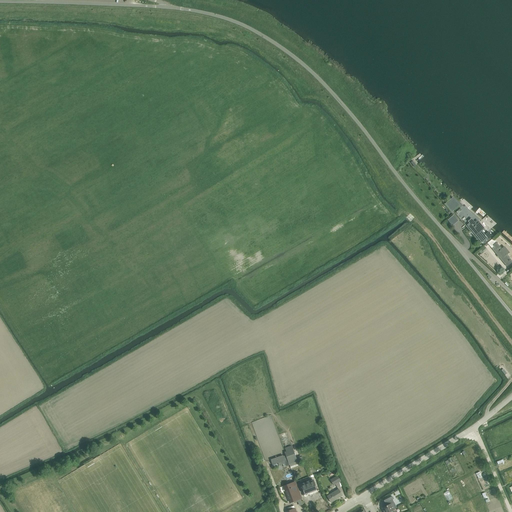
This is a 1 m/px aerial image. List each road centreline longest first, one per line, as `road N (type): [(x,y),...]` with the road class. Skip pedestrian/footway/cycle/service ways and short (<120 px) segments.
road 1 (unclassified): [(511,313),(303,62),(250,28),(173,7)]
road 2 (unclassified): [(0,1),(173,7)]
road 3 (residential): [(365,494),(474,427)]
